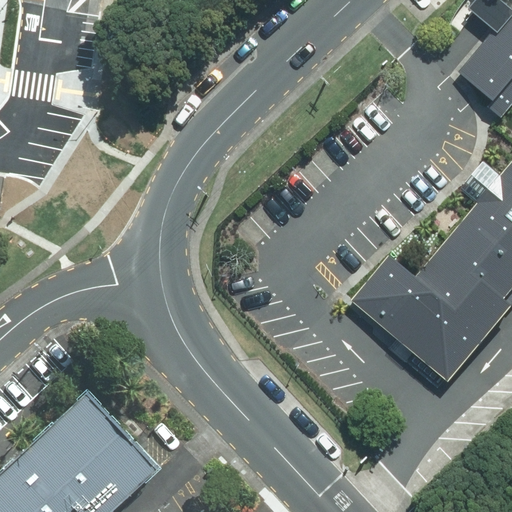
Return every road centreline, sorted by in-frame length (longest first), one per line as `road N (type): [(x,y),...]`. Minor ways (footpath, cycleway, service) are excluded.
road 1 (residential): [(346,0),(194,155),(159,233),(160,280)]
road 2 (residential): [(160,280),(182,340),(205,374),(348,511)]
road 3 (residential): [(160,280),(72,293),(0,337)]
